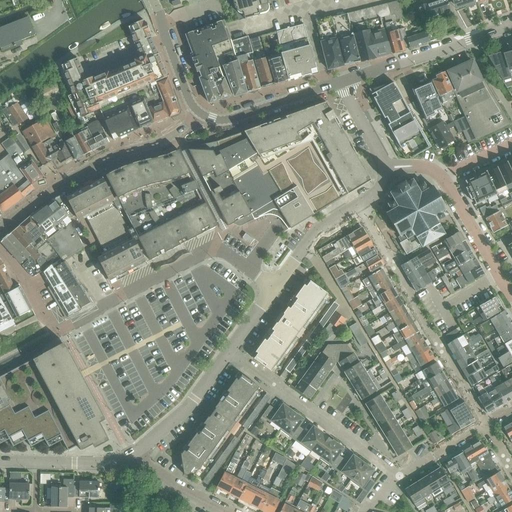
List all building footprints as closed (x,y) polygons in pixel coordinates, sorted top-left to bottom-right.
[(236,8),(237,10),(237,11),(238,12),(238,13),(239,13),(240,14),(241,14),(242,14),(243,14),(244,19),(259,15),(259,14),(264,13),(265,12),(266,12),(267,11),(267,10),(268,10),(268,9),(268,8),(268,7),(267,5),(268,4),(266,0),(232,0),(234,5),(235,9),(236,8)] [(446,0),(437,0),(438,2),(419,7),(423,20),(450,11),(446,0)] [(452,0),(454,5),(458,3),(458,2),(460,1),(462,7),(464,6),(465,9),(474,6),(473,3),(476,2),(475,0),(452,0)] [(399,2),(347,14),(353,37),(356,51),(359,63),(374,59),(374,58),(389,55),(389,54),(380,20),(381,19),(384,18),(385,22),(391,20),(392,23),(403,20),(399,2)] [(347,14),(331,18),(338,40),(341,53),(344,66),(359,63),(356,51),(353,37),(347,14)] [(0,49),(1,52),(15,46),(14,44),(35,35),(28,17),(0,28),(0,49)] [(327,70),(344,66),(341,53),(338,40),(331,18),(316,22),(327,70)] [(77,58),(60,66),(72,95),(67,97),(77,118),(81,117),(82,118),(92,114),(92,112),(99,109),(112,104),(112,103),(111,101),(124,96),(168,77),(158,54),(157,54),(154,46),(149,34),(150,33),(145,22),(143,23),(142,21),(131,26),(128,28),(131,34),(130,35),(134,45),(135,44),(138,52),(140,58),(134,60),(135,62),(108,73),(108,72),(93,79),(93,77),(87,80),(77,58)] [(234,97),(246,93),(237,61),(231,41),(223,21),(184,35),(191,54),(189,55),(196,73),(198,72),(200,78),(199,79),(208,103),(219,99),(219,100),(230,96),(223,78),(218,65),(222,64),(234,97)] [(405,48),(408,47),(405,39),(407,38),(405,30),(400,32),(400,30),(391,32),(388,23),(384,24),(392,54),(406,50),(405,48)] [(277,32),(280,53),(288,80),(298,78),(316,73),(304,24),(285,29),(277,32)] [(407,39),(407,38),(405,39),(408,47),(409,47),(410,49),(430,42),(427,33),(419,35),(413,37),(407,39)] [(249,38),(252,50),(264,47),(261,35),(249,38)] [(252,53),(248,37),(231,42),(237,61),(246,93),(260,89),(251,61),(248,62),(246,55),(252,53)] [(511,49),(488,57),(503,82),(505,81),(507,89),(511,86),(511,49)] [(274,84),(288,80),(280,53),(266,57),(274,84)] [(267,86),(274,84),(266,57),(255,60),(262,86),(264,86),(267,86)] [(472,61),(461,66),(477,103),(493,95),(485,82),(484,82),(484,81),(481,82),(481,81),(479,75),(480,75),(476,66),(475,67),(473,61),(472,62),(472,61)] [(510,123),(493,95),(477,103),(461,66),(449,71),(450,72),(449,72),(451,77),(451,78),(452,81),(449,82),(476,140),(509,125),(510,124),(509,124),(510,123)] [(447,100),(456,96),(446,73),(444,74),(442,72),(439,73),(438,76),(437,76),(438,79),(433,81),(443,103),(448,101),(447,100)] [(166,78),(155,83),(158,90),(162,101),(169,117),(178,114),(179,112),(179,111),(167,78),(166,78)] [(155,83),(124,96),(128,105),(142,99),(152,124),(169,117),(162,101),(158,90),(155,83)] [(412,118),(400,96),(393,83),(381,89),(380,87),(372,90),(376,96),(372,98),(383,119),(390,116),(393,122),(387,125),(399,148),(400,148),(399,147),(420,135),(421,137),(422,136),(421,135),(423,134),(413,117),(412,118)] [(412,103),(418,113),(421,111),(425,119),(425,120),(430,117),(434,116),(435,115),(434,114),(433,112),(442,108),(441,107),(431,83),(412,91),(417,102),(413,104),(412,103)] [(52,92),(58,91),(57,85),(50,86),(42,90),(40,93),(36,89),(33,93),(36,96),(41,100),(45,95),(52,92)] [(99,109),(100,113),(102,118),(112,141),(117,138),(118,139),(136,130),(138,129),(128,105),(124,96),(111,101),(112,103),(112,104),(99,109)] [(142,99),(128,105),(138,129),(152,124),(142,99)] [(5,109),(2,111),(13,127),(17,124),(18,126),(27,120),(24,115),(35,108),(30,101),(19,108),(16,103),(6,110),(5,109)] [(315,106),(215,142),(228,171),(254,220),(272,210),(274,210),(281,212),(286,221),(291,229),(370,181),(332,111),(331,111),(327,105),(318,111),(315,106)] [(55,112),(50,115),(55,123),(59,121),(55,112)] [(451,124),(447,126),(449,130),(455,126),(459,133),(470,128),(465,117),(455,121),(453,122),(451,124)] [(45,120),(40,122),(49,138),(54,136),(45,120)] [(97,120),(86,126),(87,127),(93,139),(87,143),(91,152),(108,143),(97,120)] [(55,123),(53,124),(57,132),(63,129),(59,121),(55,123)] [(43,142),(49,138),(40,122),(21,133),(25,139),(26,139),(42,167),(51,162),(42,145),(44,144),(43,142)] [(432,129),(429,130),(440,149),(442,148),(455,140),(449,130),(447,126),(444,122),(442,123),(432,129)] [(77,135),(73,137),(83,156),(91,152),(87,143),(93,139),(87,127),(80,131),(76,133),(77,135)] [(72,133),(63,140),(66,145),(74,160),(82,156),(83,156),(73,137),(72,133)] [(11,139),(15,144),(15,143),(23,154),(29,150),(17,135),(11,139)] [(51,140),(44,144),(42,145),(51,162),(58,158),(61,164),(71,158),(61,140),(58,142),(59,144),(55,147),(51,140)] [(228,171),(215,142),(187,148),(228,227),(234,223),(236,226),(238,227),(241,226),(254,220),(228,171)] [(28,160),(23,154),(15,143),(15,144),(5,151),(8,154),(31,186),(43,177),(30,159),(28,160)] [(105,176),(116,197),(117,197),(150,261),(217,226),(198,189),(197,189),(194,181),(178,151),(177,151),(167,155),(165,156),(165,155),(154,159),(155,159),(153,159),(142,161),(142,162),(140,162),(129,165),(129,166),(128,166),(128,165),(117,170),(116,171),(116,170),(106,175),(106,176),(105,176)] [(33,190),(31,186),(8,154),(0,160),(0,166),(7,175),(6,175),(13,186),(24,198),(33,190)] [(511,174),(507,163),(497,168),(505,186),(511,182),(511,174)] [(24,198),(13,186),(6,175),(7,175),(0,166),(0,213),(1,216),(24,198)] [(487,172),(495,191),(505,186),(497,168),(487,172)] [(465,181),(468,187),(465,188),(470,200),(473,199),(476,205),(497,195),(495,191),(487,172),(465,181)] [(386,213),(397,232),(401,238),(401,239),(402,238),(405,243),(401,245),(406,255),(421,246),(422,247),(445,234),(437,222),(445,217),(442,211),(446,209),(433,186),(428,189),(424,182),(421,185),(417,178),(413,180),(413,179),(406,183),(405,182),(400,185),(397,187),(398,189),(391,193),(391,194),(388,196),(391,202),(388,204),(391,210),(386,213)] [(118,278),(150,261),(117,197),(116,197),(113,199),(102,179),(66,198),(77,218),(84,215),(109,263),(111,264),(118,278)] [(43,213),(33,219),(46,237),(45,239),(64,263),(54,270),(80,311),(93,304),(65,262),(83,249),(68,217),(65,213),(67,211),(63,202),(62,202),(59,205),(55,200),(53,201),(55,204),(43,213)] [(486,220),(493,232),(494,233),(508,225),(500,212),(486,220)] [(41,273),(42,275),(52,266),(54,270),(64,263),(45,239),(46,237),(33,219),(31,217),(11,234),(36,262),(42,273),(41,273)] [(322,257),(326,263),(332,259),(353,247),(368,239),(362,228),(353,232),(336,243),(339,247),(335,249),(336,251),(333,254),(332,252),(322,257)] [(434,253),(436,257),(464,241),(459,232),(444,241),(447,246),(442,249),(442,248),(434,253)] [(32,278),(41,273),(42,273),(36,262),(11,234),(1,243),(20,264),(26,259),(29,261),(22,266),(32,278)] [(251,243),(254,240),(245,234),(243,237),(242,238),(243,238),(245,240),(250,244),(251,244),(251,243)] [(354,260),(359,257),(359,256),(373,248),(368,239),(353,247),(357,254),(352,257),(354,260)] [(469,249),(464,241),(436,257),(438,261),(451,253),(454,258),(469,249)] [(377,254),(373,248),(359,256),(359,257),(363,262),(377,254)] [(445,267),(448,272),(474,257),(469,249),(454,258),(455,260),(445,267)] [(401,266),(406,275),(434,259),(429,250),(401,266)] [(371,273),(384,265),(378,256),(365,263),(336,280),(339,285),(368,268),(371,273)] [(461,269),(464,275),(479,266),(474,257),(448,272),(450,276),(461,269)] [(406,275),(411,283),(426,274),(424,270),(436,262),(434,259),(406,275)] [(34,316),(32,310),(19,285),(14,287),(0,260),(0,328),(13,321),(16,326),(34,316)] [(67,318),(80,311),(54,270),(52,266),(42,275),(67,318)] [(335,266),(329,269),(332,275),(338,271),(335,266)] [(484,274),(479,266),(464,275),(456,279),(461,288),(484,274)] [(362,281),(367,290),(387,279),(382,270),(362,281)] [(431,271),(426,274),(411,283),(416,292),(436,280),(434,277),(435,277),(433,274),(432,274),(431,271)] [(373,299),(379,296),(392,288),(387,279),(367,290),(373,299)] [(271,372),(296,338),(298,339),(305,330),(303,328),(327,294),(308,280),(251,358),(271,372)] [(224,294),(216,287),(212,292),(220,299),(224,294)] [(342,289),(349,301),(353,298),(347,287),(342,289)] [(374,304),(377,309),(397,297),(392,288),(379,296),(381,300),(374,304)] [(356,297),(353,298),(349,301),(354,310),(361,305),(356,297)] [(387,309),(389,313),(403,306),(397,297),(377,309),(375,310),(372,312),(371,312),(374,316),(387,309)] [(497,307),(499,306),(499,304),(499,302),(497,299),(495,299),(494,297),(476,308),(481,316),(470,323),(473,327),(500,311),(497,307)] [(383,317),(388,326),(408,314),(403,306),(389,313),(383,317)] [(359,311),(354,313),(358,319),(363,317),(359,311)] [(496,332),(499,336),(511,328),(511,322),(506,313),(503,312),(477,327),(484,339),(496,332)] [(329,322),(330,323),(337,328),(339,329),(346,320),(336,313),(329,322)] [(397,327),(400,331),(413,323),(408,314),(388,326),(386,327),(389,332),(397,327)] [(330,323),(323,333),(330,338),(337,328),(330,323)] [(349,327),(353,334),(360,330),(357,323),(349,327)] [(396,341),(398,344),(418,332),(413,323),(400,331),(394,334),(398,340),(396,341)] [(364,327),(370,336),(375,333),(369,324),(364,327)] [(499,348),(500,347),(511,339),(511,328),(499,336),(494,339),(498,345),(499,348)] [(456,329),(446,336),(449,341),(459,335),(456,329)] [(353,334),(357,340),(364,336),(360,330),(353,334)] [(407,344),(410,349),(423,341),(418,332),(398,344),(392,347),(395,352),(407,344)] [(447,345),(451,353),(471,341),(466,333),(447,345)] [(372,340),(375,345),(381,342),(378,336),(372,340)] [(511,361),(511,339),(500,347),(502,350),(506,348),(511,357),(507,360),(509,363),(511,361)] [(382,341),(381,342),(375,345),(380,354),(386,351),(385,351),(387,350),(382,341)] [(408,358),(409,361),(428,349),(423,341),(410,349),(413,355),(408,358)] [(451,353),(456,361),(472,352),(469,347),(473,345),(471,341),(451,353)] [(347,376),(350,382),(365,372),(353,353),(353,354),(347,344),(327,345),(321,354),(321,353),(295,389),(309,399),(316,390),(315,389),(317,386),(319,386),(335,364),(334,363),(335,362),(339,362),(338,363),(344,373),(347,372),(349,375),(347,376)] [(0,443),(9,439),(13,447),(27,439),(31,447),(44,440),(48,447),(62,440),(68,451),(78,445),(81,451),(99,441),(98,441),(107,437),(58,346),(47,352),(0,376),(0,443)] [(434,359),(428,349),(409,361),(411,364),(417,361),(421,367),(434,359)] [(456,361),(461,370),(477,361),(476,360),(472,352),(456,361)] [(461,370),(466,378),(481,369),(479,364),(492,356),(489,352),(476,360),(477,361),(461,370)] [(502,367),(508,364),(503,355),(497,359),(502,367)] [(386,363),(391,372),(396,369),(392,363),(397,360),(395,357),(386,363)] [(414,388),(422,384),(442,372),(436,363),(423,371),(418,374),(421,379),(412,384),(414,388)] [(388,377),(383,368),(377,372),(382,380),(388,377)] [(507,381),(503,383),(511,399),(511,398),(511,379),(511,378),(505,368),(501,371),(507,381)] [(286,379),(290,373),(285,369),(285,370),(281,375),(286,379)] [(484,373),(481,369),(466,378),(471,386),(491,374),(489,371),(484,373)] [(354,386),(357,390),(374,379),(369,370),(365,372),(350,382),(353,387),(354,386)] [(420,397),(425,393),(447,381),(442,372),(422,384),(424,389),(411,397),(413,400),(420,397)] [(182,454),(181,454),(182,464),(184,471),(185,475),(185,474),(186,475),(188,475),(189,474),(190,473),(191,472),(194,468),(198,471),(202,466),(205,461),(208,457),(209,456),(212,452),(215,448),(218,443),(222,438),(225,434),(226,432),(227,431),(229,432),(230,431),(234,426),(236,423),(234,421),(235,420),(238,415),(241,411),(245,406),(248,402),(251,397),(255,392),(258,387),(247,379),(240,374),(236,379),(233,384),(229,388),(226,393),(223,397),(219,402),(216,407),(213,411),(209,416),(206,420),(203,425),(200,429),(200,430),(196,434),(193,439),(190,443),(186,448),(183,452),(182,454)] [(374,379),(357,390),(359,394),(358,395),(361,400),(380,388),(374,379)] [(431,395),(434,400),(452,390),(447,381),(425,393),(420,397),(422,401),(431,395)] [(495,382),(492,384),(504,404),(511,399),(503,383),(498,386),(495,382)] [(487,414),(495,409),(486,393),(480,383),(475,386),(481,396),(478,398),(487,414)] [(491,390),(486,393),(495,409),(504,404),(492,384),(488,386),(491,390)] [(458,399),(452,390),(434,400),(431,402),(433,406),(439,403),(438,401),(440,400),(444,407),(458,399)] [(391,394),(395,401),(401,397),(397,391),(391,394)] [(265,395),(261,401),(266,404),(270,399),(265,395)] [(369,409),(371,413),(385,404),(379,395),(364,404),(368,410),(369,409)] [(405,404),(401,397),(395,401),(396,403),(397,402),(400,407),(405,404)] [(261,401),(258,406),(262,409),(266,404),(261,401)] [(445,411),(451,421),(469,411),(463,401),(445,411)] [(372,417),(375,422),(390,412),(385,404),(371,413),(373,416),(372,417)] [(258,406),(254,411),(259,414),(262,409),(258,406)] [(271,421),(281,428),(293,412),(288,408),(287,409),(282,406),(278,412),(269,406),(262,417),(270,423),(271,421)] [(415,412),(421,422),(429,417),(423,407),(415,412)] [(254,411),(250,416),(255,420),(259,414),(254,411)] [(475,421),(469,411),(451,421),(453,425),(447,429),(450,435),(475,421)] [(298,416),(293,412),(281,428),(280,430),(295,441),(303,430),(298,427),(302,421),(298,417),(298,416)] [(379,427),(381,430),(396,421),(390,412),(375,422),(378,427),(379,427)] [(250,416),(246,421),(251,425),(255,420),(250,416)] [(247,430),(251,425),(246,421),(242,427),(247,430)] [(383,434),(386,439),(401,430),(396,421),(381,430),(384,434),(383,434)] [(511,422),(503,427),(511,442),(511,422)] [(253,428),(250,433),(255,437),(259,432),(254,428),(253,428)] [(311,452),(312,451),(312,450),(323,435),(323,436),(324,434),(318,430),(317,431),(312,428),(308,434),(303,430),(295,441),(311,452)] [(390,444),(392,447),(406,438),(401,430),(386,439),(389,444),(390,444)] [(435,444),(439,441),(434,432),(429,434),(435,444)] [(312,450),(312,451),(321,457),(332,442),(323,436),(323,435),(312,450)] [(235,437),(230,444),(235,447),(240,441),(235,437)] [(412,447),(406,438),(392,447),(395,451),(394,451),(397,457),(412,447)] [(320,459),(335,470),(343,459),(338,456),(342,449),(338,446),(338,445),(332,441),(332,442),(321,457),(320,459)] [(480,441),(472,446),(484,466),(484,467),(488,475),(497,470),(480,441)] [(230,444),(226,450),(230,453),(235,447),(230,444)] [(481,468),(484,467),(484,466),(472,446),(463,452),(463,453),(471,464),(478,460),(480,464),(479,464),(481,468)] [(226,450),(221,456),(226,460),(230,453),(226,450)] [(290,450),(286,454),(292,458),(295,454),(290,450)] [(272,460),(283,466),(286,459),(275,453),(272,460)] [(473,468),(471,464),(463,453),(459,455),(457,455),(454,457),(454,459),(453,459),(453,460),(445,465),(450,473),(458,469),(462,475),(467,472),(472,469),(473,468)] [(221,456),(216,463),(221,466),(226,460),(221,456)] [(217,488),(229,493),(236,479),(230,476),(239,458),(238,458),(234,456),(225,473),(217,488)] [(342,472),(351,479),(352,479),(363,463),(358,459),(357,460),(352,457),(348,463),(343,459),(335,470),(340,474),(342,472)] [(286,459),(277,478),(281,480),(284,481),(288,472),(294,475),(298,467),(286,459)] [(229,493),(240,499),(247,484),(241,481),(250,463),(245,461),(236,479),(229,493)] [(308,471),(311,466),(304,461),(301,466),(308,471)] [(216,463),(212,469),(217,473),(221,466),(216,463)] [(369,467),(363,463),(352,479),(351,479),(350,481),(365,492),(373,481),(368,477),(373,471),(368,468),(369,467)] [(435,471),(431,473),(443,491),(452,486),(440,467),(434,470),(435,471)] [(212,469),(207,475),(212,479),(217,473),(212,469)] [(472,469),(467,472),(473,483),(479,480),(472,469)] [(240,499),(250,504),(258,490),(267,472),(262,470),(257,480),(251,477),(247,485),(247,484),(240,499)] [(486,492),(504,481),(500,474),(499,472),(478,484),(481,489),(483,488),(486,492)] [(304,481),(307,476),(306,476),(300,473),(295,483),(301,487),(304,481)] [(427,474),(422,478),(432,493),(434,497),(443,491),(431,473),(428,475),(427,474)] [(46,480),(50,481),(50,475),(40,474),(40,484),(46,484),(46,480)] [(207,486),(212,479),(207,475),(202,482),(207,486)] [(272,475),(268,482),(273,485),(277,477),(272,475)] [(277,477),(273,485),(278,487),(281,480),(277,478),(277,477)] [(418,482),(414,484),(423,498),(432,493),(422,478),(417,481),(418,482)] [(67,498),(73,498),(74,482),(74,480),(64,480),(63,488),(51,488),(51,508),(67,508),(67,498)] [(487,499),(489,502),(509,490),(504,481),(486,492),(490,497),(487,499)] [(100,483),(74,482),(73,498),(84,498),(84,499),(89,499),(99,499),(100,483)] [(9,488),(3,488),(3,502),(9,503),(9,500),(29,500),(29,485),(10,484),(9,488)] [(425,502),(423,498),(414,484),(411,486),(410,485),(405,489),(416,508),(425,502)] [(475,497),(469,487),(463,490),(470,501),(475,497)] [(272,488),(268,495),(261,509),(266,511),(273,511),(283,494),(272,488)] [(250,504),(261,509),(268,495),(258,490),(250,504)] [(511,500),(511,495),(509,490),(489,502),(490,504),(493,503),(497,509),(511,500)] [(280,511),(294,511),(296,509),(290,506),(292,503),(290,502),(293,497),(289,495),(280,511)] [(294,511),(307,511),(311,506),(300,500),(296,509),(294,511)] [(479,506),(476,500),(471,503),(474,509),(479,506)] [(352,511),(357,511),(359,508),(354,505),(355,504),(350,501),(348,508),(352,511)]
